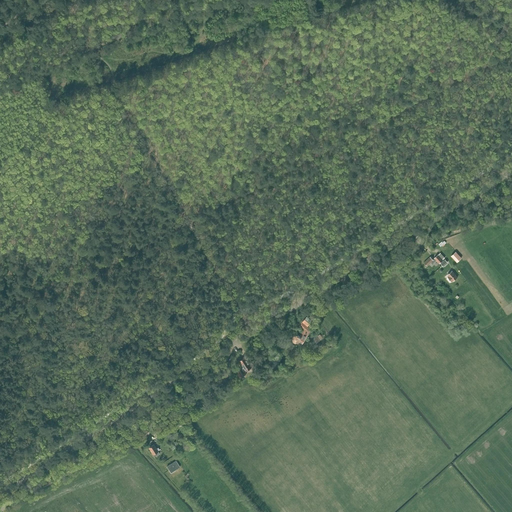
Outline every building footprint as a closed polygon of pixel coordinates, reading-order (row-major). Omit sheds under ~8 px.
[(456,251),(451,255),(457,262),(461,258),(456,251)] [(433,263),(436,260),(439,263),(443,260),(438,254),(434,257),(434,258),(433,259),(430,256),(424,262),(427,266),(431,262),(433,263)] [(452,270),(447,274),(452,280),(457,276),(452,270)] [(292,337),(292,338),(292,339),(292,340),(293,340),(294,341),(294,342),(295,342),(296,342),(297,342),(299,342),(299,341),(300,341),(302,343),(309,334),(313,330),(308,326),(312,321),(307,316),(300,325),(304,329),(300,337),(298,335),(298,336),(297,335),(296,335),(295,335),(294,335),(293,336),(293,337),(292,337)] [(315,332),(311,335),(315,339),(313,341),(315,344),(316,342),(316,343),(323,338),(320,334),(318,335),(315,332)] [(249,358),(246,360),(245,357),(240,361),(243,366),(243,367),(242,367),(242,368),(242,369),(242,370),(243,370),(243,371),(244,371),(245,371),(245,370),(246,370),(246,371),(252,367),(254,371),(256,369),(249,358)] [(239,378),(243,375),(239,368),(235,370),(239,378)] [(154,445),(149,448),(154,457),(159,454),(154,445)] [(176,461),(167,467),(171,473),(180,467),(176,461)]
